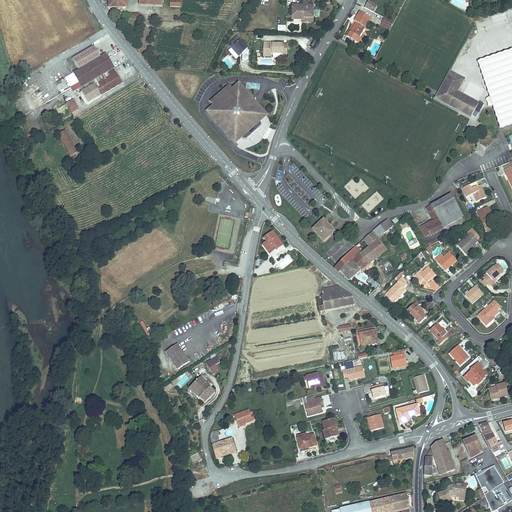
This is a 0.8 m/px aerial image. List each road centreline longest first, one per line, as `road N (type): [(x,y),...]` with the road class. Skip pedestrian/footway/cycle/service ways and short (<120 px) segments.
road 1 (secondary): [(94,0),(246,187)]
road 2 (secondary): [(266,209),(433,364)]
road 3 (residential): [(508,248),(451,286),(447,301),(478,338),(493,337),(511,315)]
road 4 (residential): [(217,473),(205,437),(230,380),(244,308)]
road 5 (residential): [(347,0),(301,79),(276,144)]
road 6 (residential): [(217,473),(292,469),(357,451)]
